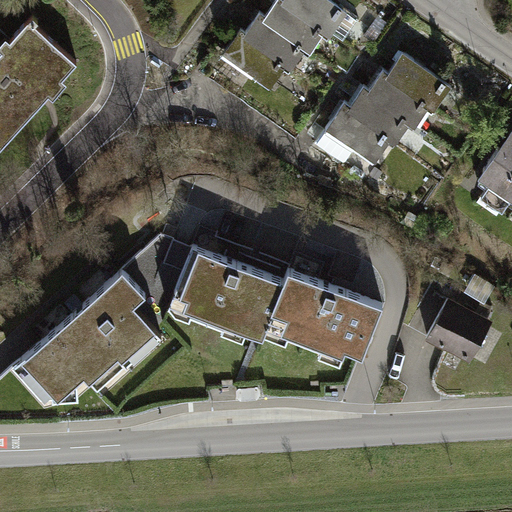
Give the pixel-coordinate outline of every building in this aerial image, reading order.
[(276,0),(267,13),(306,39),(312,43),(325,23),(291,0),(276,0)] [(334,0),(291,0),(325,23),(331,27),(344,7),(334,0)] [(262,9),(248,29),(287,55),(293,59),(306,39),(267,13),(262,9)] [(28,19),(0,50),(0,143),(2,146),(77,62),(28,19)] [(242,25),(226,50),(270,79),(287,55),(248,29),(242,25)] [(403,51),(389,71),(428,97),(434,101),(447,81),(403,51)] [(384,67),(370,87),(409,113),(415,117),(428,97),(389,71),(384,67)] [(364,84),(351,103),(390,129),(395,133),(409,113),(370,87),(364,84)] [(345,99),(316,141),(344,160),(357,141),(374,152),(390,129),(351,103),(345,99)] [(511,132),(479,180),(511,202),(511,132)] [(285,280),(196,246),(178,293),(192,299),(185,316),(227,332),(233,316),(266,329),(270,316),(289,324),(285,334),(323,349),(326,341),(364,355),(383,305),(289,269),(285,280)] [(123,268),(13,366),(48,406),(84,374),(90,381),(118,355),(123,360),(156,331),(133,305),(146,294),(123,268)] [(448,298),(428,335),(471,358),(491,322),(448,298)] [(259,387),(241,388),(237,392),(239,399),(243,401),(259,400),(262,396),(262,390),(259,387)]
